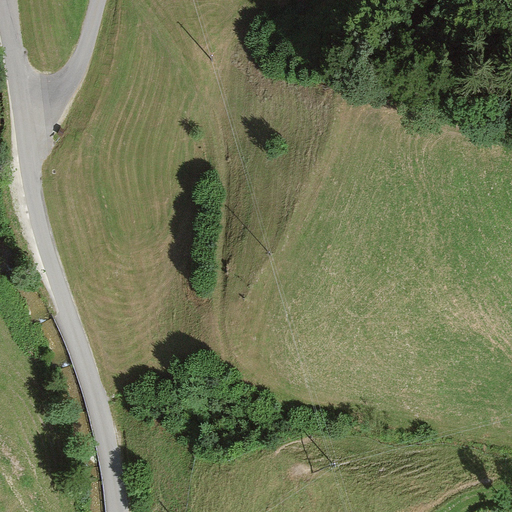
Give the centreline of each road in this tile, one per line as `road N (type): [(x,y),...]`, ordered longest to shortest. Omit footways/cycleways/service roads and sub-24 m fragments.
road 1 (unclassified): [(24,106),(38,220),(101,415),(118,511)]
road 2 (unclassified): [(98,0),(73,72),(24,106)]
